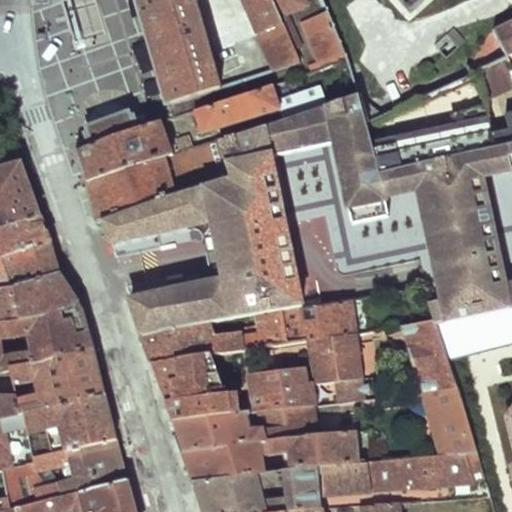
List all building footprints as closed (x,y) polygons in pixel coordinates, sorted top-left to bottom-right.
[(136,0),(141,17),(192,0),(136,0)] [(155,63),(167,106),(223,86),(195,0),(192,0),(141,17),(155,63)] [(274,0),(240,0),(270,69),(299,59),(279,11),(274,0)] [(303,0),(274,0),(279,11),(304,1),(303,0)] [(421,0),(401,0),(411,11),(422,1),(421,0)] [(314,66),(303,68),(305,72),(349,57),(329,11),(305,19),(321,58),(311,60),(314,66)] [(511,18),(495,27),(509,54),(511,52),(511,18)] [(455,26),(448,33),(461,45),(468,39),(455,26)] [(419,129),(511,94),(511,52),(509,54),(472,72),(418,98),(407,103),(419,129)] [(274,88),(290,83),(288,78),(194,110),(202,132),(280,105),(274,88)] [(361,93),(219,140),(229,172),(199,184),(176,192),(106,218),(110,231),(114,243),(199,225),(213,222),(225,280),(210,282),(130,300),(136,318),(142,337),(213,323),(258,314),(304,306),(270,156),(270,155),(268,149),(285,145),(287,153),(317,147),(314,138),(332,134),(334,143),(352,224),(388,216),(382,189),(379,180),(419,173),(421,182),(445,302),(427,305),(431,320),(433,325),(438,324),(511,308),(511,137),(385,167),(370,121),(361,93)] [(78,138),(81,148),(149,125),(146,115),(136,118),(135,116),(133,117),(131,111),(109,118),(87,126),(89,132),(87,132),(88,135),(78,138)] [(83,167),(88,183),(165,158),(174,155),(162,121),(149,125),(81,148),(77,149),(83,167)] [(332,134),(314,138),(317,147),(334,143),(332,134)] [(219,140),(194,148),(201,175),(196,177),(199,184),(229,172),(219,140)] [(285,145),(268,149),(270,155),(270,156),(287,153),(285,145)] [(94,202),(100,221),(106,218),(176,192),(165,158),(88,183),(94,202)] [(0,168),(0,229),(41,219),(31,192),(21,164),(4,168),(0,168)] [(419,173),(379,180),(382,189),(421,182),(419,173)] [(41,219),(0,229),(0,247),(2,257),(50,244),(46,232),(41,219)] [(213,222),(199,225),(210,282),(225,280),(213,222)] [(55,257),(50,244),(2,257),(10,287),(61,272),(55,257)] [(0,288),(7,287),(10,287),(2,257),(0,257),(0,288)] [(15,324),(20,323),(82,308),(72,291),(61,272),(10,287),(7,287),(15,324)] [(0,325),(15,324),(7,287),(0,288),(0,325)] [(262,329),(217,336),(213,323),(142,337),(140,338),(145,350),(148,360),(151,360),(152,362),(209,353),(310,338),(357,331),(353,299),(304,306),(258,314),(262,329)] [(88,330),(82,308),(20,323),(25,342),(27,352),(30,366),(94,353),(88,330)] [(511,308),(438,324),(449,362),(511,346),(511,308)] [(438,324),(433,325),(431,320),(398,325),(422,392),(456,388),(449,362),(438,324)] [(0,371),(7,370),(30,366),(27,352),(2,359),(0,350),(0,347),(25,342),(20,323),(15,324),(0,325),(0,371)] [(368,399),(357,331),(310,338),(315,381),(339,378),(341,392),(333,393),(334,403),(368,399)] [(99,372),(94,353),(30,366),(7,370),(11,385),(37,379),(42,401),(17,407),(20,417),(105,397),(99,372)] [(216,377),(209,353),(152,362),(159,382),(170,411),(174,423),(239,415),(235,394),(224,395),(222,377),(216,377)] [(303,367),(250,373),(254,413),(261,412),(315,406),(312,382),(305,382),(303,367)] [(456,388),(422,392),(440,453),(464,450),(474,449),(456,388)] [(0,421),(20,417),(17,407),(14,395),(0,395),(0,421)] [(44,425),(57,423),(64,453),(117,439),(111,418),(105,397),(20,417),(25,435),(44,429),(44,425)] [(264,455),(285,452),(288,468),(311,466),(319,465),(360,461),(356,432),(320,435),(316,405),(315,406),(261,412),(262,432),(250,433),(247,414),(239,415),(174,423),(179,437),(189,466),(194,481),(263,471),(264,455)] [(0,469),(2,469),(30,461),(25,435),(20,417),(0,421),(0,469)] [(122,457),(117,439),(64,453),(67,464),(71,480),(75,494),(128,482),(122,457)] [(323,493),(473,479),(467,460),(464,450),(440,453),(360,461),(319,465),(323,493)] [(472,450),(464,450),(467,460),(474,459),(472,450)] [(35,483),(31,472),(67,464),(64,453),(30,461),(2,469),(12,509),(70,496),(75,494),(71,480),(49,486),(48,480),(35,483)] [(201,501),(204,511),(275,511),(316,507),(311,466),(288,468),(263,471),(194,481),(201,501)] [(0,511),(12,509),(2,469),(0,469),(0,511)] [(136,511),(135,506),(128,482),(75,494),(70,496),(73,511),(136,511)] [(73,511),(70,496),(12,509),(0,511),(73,511)] [(356,504),(356,511),(399,511),(398,501),(356,504)]
